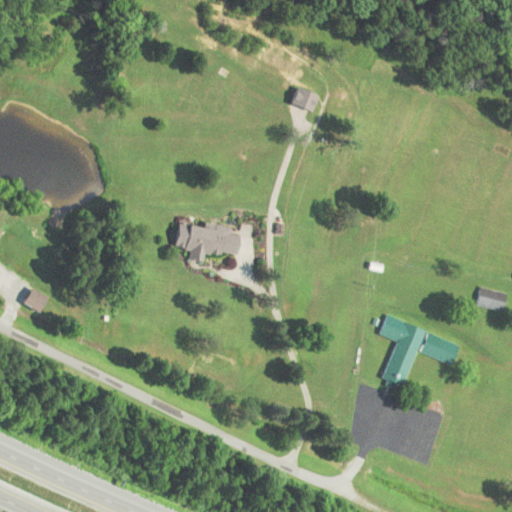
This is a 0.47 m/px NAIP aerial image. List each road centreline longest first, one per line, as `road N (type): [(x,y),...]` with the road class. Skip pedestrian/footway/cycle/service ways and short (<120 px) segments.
road 1 (residential): [(382,511),(0,327)]
road 2 (residential): [(302,120),(278,188),(270,256),(284,333),(309,403),(287,468)]
road 3 (motorway): [(131,511),(0,453)]
